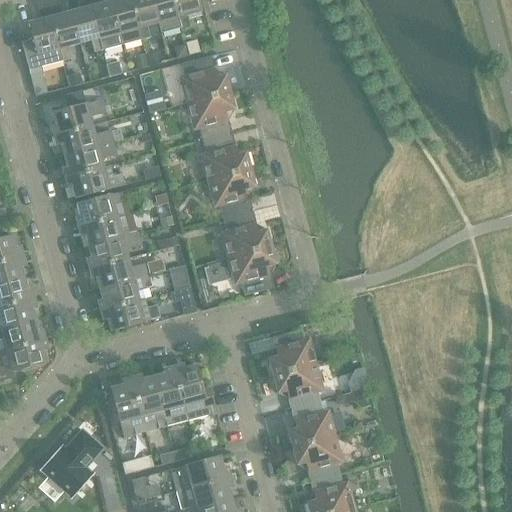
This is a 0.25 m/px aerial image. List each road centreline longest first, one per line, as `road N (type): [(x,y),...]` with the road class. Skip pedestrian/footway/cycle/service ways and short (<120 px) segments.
road 1 (residential): [(222,324),(311,299),(233,0)]
road 2 (residential): [(84,360),(0,57)]
road 3 (residential): [(270,511),(222,324)]
road 4 (residential): [(84,360),(222,324)]
road 5 (residential): [(0,452),(84,360)]
